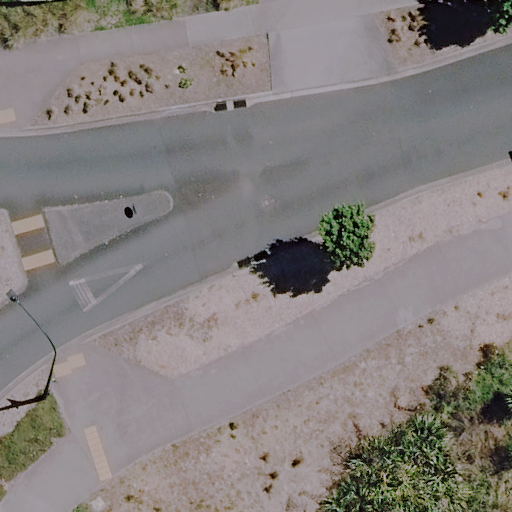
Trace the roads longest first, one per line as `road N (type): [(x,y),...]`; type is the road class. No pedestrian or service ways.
road 1 (residential): [(328,147),(0,331)]
road 2 (residential): [(0,172),(328,147)]
road 3 (residential): [(328,147),(511,93)]
